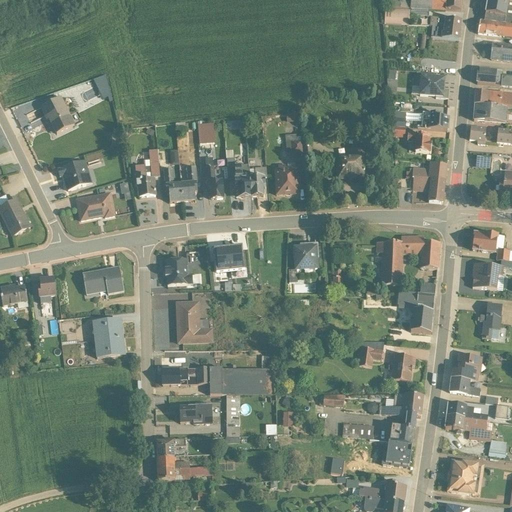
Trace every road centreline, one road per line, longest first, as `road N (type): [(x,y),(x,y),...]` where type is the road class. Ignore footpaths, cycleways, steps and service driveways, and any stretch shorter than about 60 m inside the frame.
road 1 (unclassified): [(141,236),(149,469),(131,484),(0,510)]
road 2 (tertiary): [(451,222),(365,218),(141,236)]
road 3 (residential): [(418,511),(451,222)]
road 4 (residential): [(452,212),(475,0)]
road 5 (residential): [(63,252),(0,114)]
